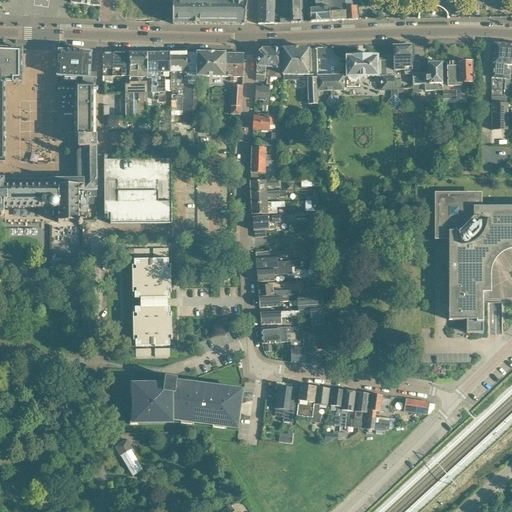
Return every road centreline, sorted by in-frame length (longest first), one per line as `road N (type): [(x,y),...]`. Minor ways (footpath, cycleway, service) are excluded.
road 1 (residential): [(249,40),(242,178),(254,363),(437,392),(452,403)]
road 2 (tertiary): [(249,40),(511,34)]
road 3 (tertiary): [(0,33),(249,40)]
road 4 (residential): [(343,511),(452,403)]
